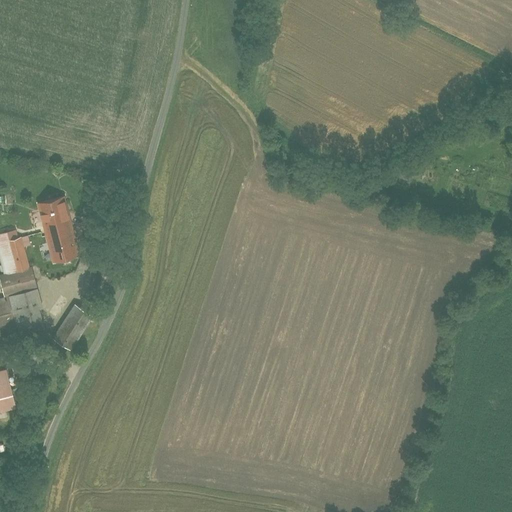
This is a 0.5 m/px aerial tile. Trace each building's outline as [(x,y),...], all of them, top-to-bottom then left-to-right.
[(63,195),(35,203),(51,262),(78,254),(63,195)] [(15,229),(0,232),(0,259),(4,273),(27,267),(19,235),(16,235),(15,229)] [(105,291),(116,261),(99,254),(92,274),(98,276),(94,287),(105,291)] [(4,273),(0,273),(0,279),(4,294),(36,286),(30,266),(27,267),(4,273)] [(36,286),(4,294),(0,295),(0,339),(0,340),(42,329),(36,309),(41,308),(36,286)] [(91,315),(72,302),(50,335),(69,348),(91,315)] [(4,367),(0,368),(0,410),(14,406),(4,367)]
